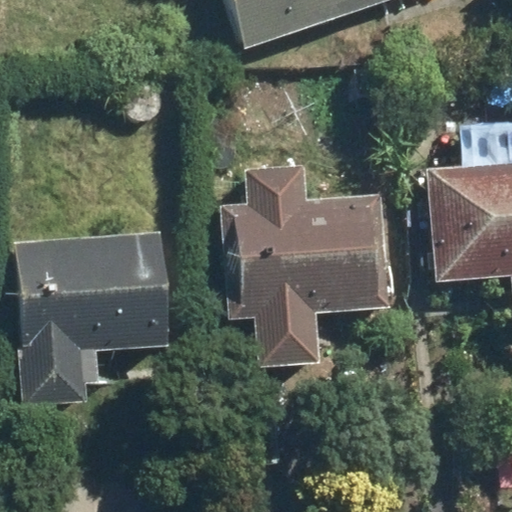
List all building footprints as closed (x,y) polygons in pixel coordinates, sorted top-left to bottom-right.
[(220,0),(237,52),(394,0),(220,0)] [(146,89),(136,87),(127,90),(120,97),(118,107),(121,116),(128,122),(138,125),(147,121),(154,114),(156,105),(153,95),(146,89)] [(507,330),(511,329),(511,165),(420,172),(429,286),(503,281),(507,330)] [(310,316),(382,312),(375,198),(298,203),(296,169),(236,172),(238,207),(212,208),(219,325),(247,323),(250,373),(313,369),(310,316)] [(16,413),(77,409),(76,387),(90,387),(88,356),(159,351),(151,237),(6,246),(16,413)] [(232,466),(273,464),(270,392),(229,393),(232,466)]
